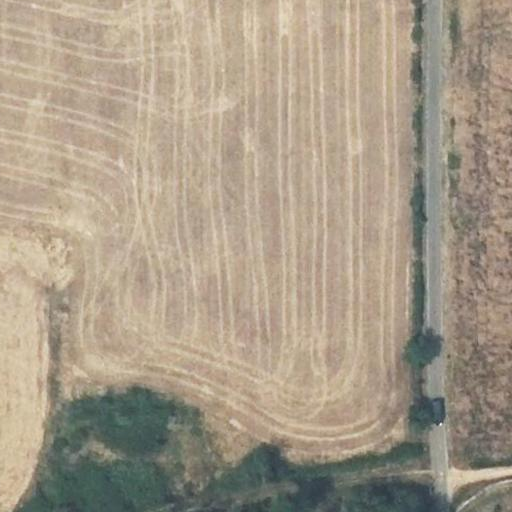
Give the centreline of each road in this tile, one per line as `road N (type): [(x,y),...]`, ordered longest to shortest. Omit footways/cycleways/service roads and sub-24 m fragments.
road 1 (residential): [(431,0),(438,479)]
road 2 (track): [(438,479),(274,484),(163,511)]
